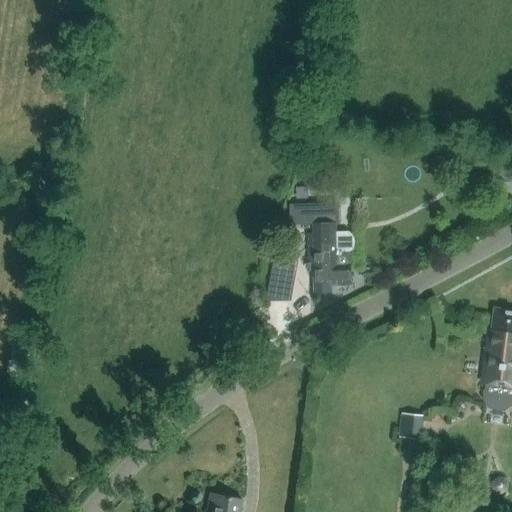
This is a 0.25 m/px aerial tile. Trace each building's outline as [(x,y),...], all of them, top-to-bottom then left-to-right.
[(511,154),(479,147),(478,154),(473,174),(510,182),(511,172),(511,154)] [(338,253),(351,252),(355,246),(355,238),(349,232),(339,232),(339,207),(309,207),(309,203),(295,203),(295,223),(291,223),(291,224),(315,224),(315,233),(308,233),(309,270),(314,270),(315,292),(332,291),(332,284),(352,284),(351,265),(339,266),(338,253)] [(489,330),(483,383),(486,383),(485,390),(483,389),(484,400),(489,407),(498,411),(506,409),(511,404),(511,310),(495,308),(492,331),(489,330)] [(424,439),(427,415),(402,412),(399,436),(424,439)] [(503,494),(508,489),(509,482),(505,476),(498,475),(492,480),(491,487),(496,493),(503,494)] [(239,511),(242,499),(210,493),(206,511),(239,511)]
